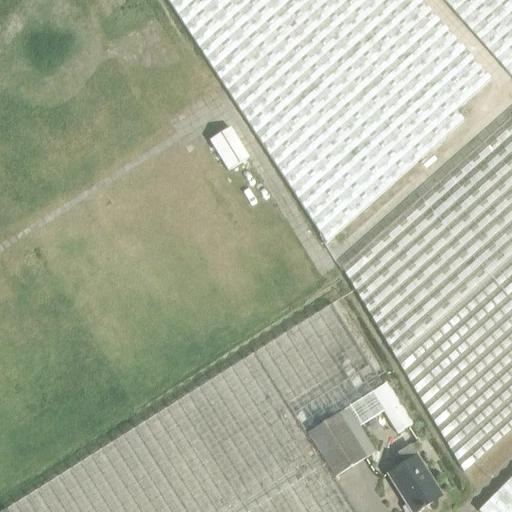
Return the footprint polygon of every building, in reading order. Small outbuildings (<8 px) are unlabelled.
[(163,0),(325,245),(463,122),(454,113),(489,81),(416,0),(163,0)] [(511,0),(440,0),(511,80),(511,78),(511,0)] [(463,474),(511,430),(511,117),(341,269),(463,474)] [(229,129),(207,142),(227,173),(249,159),(229,129)] [(354,511),(334,479),(306,435),(346,410),(358,428),(382,413),(395,434),(410,425),(385,384),(381,386),(330,306),(6,510),(7,511),(354,511)] [(375,453),(358,428),(346,410),(306,435),(334,479),(375,453)] [(415,511),(441,496),(432,481),(410,446),(396,454),(402,464),(387,474),(410,511),(415,511)] [(511,511),(511,478),(510,481),(478,511),(511,511)]
